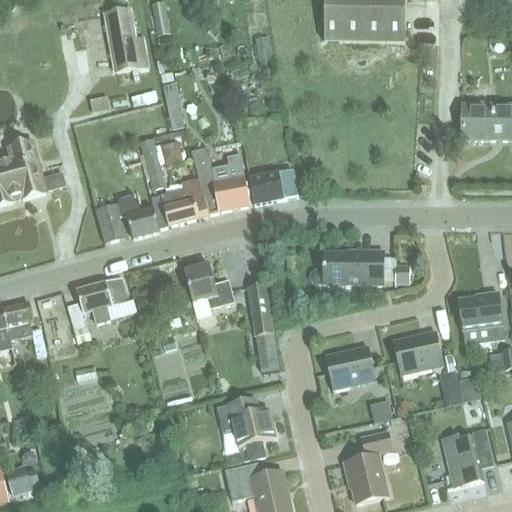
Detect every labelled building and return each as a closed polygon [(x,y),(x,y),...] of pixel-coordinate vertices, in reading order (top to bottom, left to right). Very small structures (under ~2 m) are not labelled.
[(322,0),(322,50),(401,51),(401,0),(322,0)] [(165,5),(151,8),(157,40),(171,37),(165,5)] [(130,11),(103,16),(115,77),(149,70),(144,40),(136,42),(130,11)] [(174,77),(162,79),(163,88),(175,86),(174,77)] [(222,119),(248,112),(241,88),(215,96),(222,119)] [(126,108),(152,104),(150,93),(124,97),(126,108)] [(108,100),(91,103),(93,115),(110,111),(108,100)] [(459,144),(511,144),(511,111),(460,111),(459,144)] [(181,114),(168,116),(172,134),(184,131),(181,114)] [(153,143),(140,146),(153,194),(166,190),(153,143)] [(0,209),(14,206),(14,205),(24,202),(24,203),(47,197),(34,146),(32,146),(32,145),(11,150),(12,151),(10,152),(13,161),(0,164),(0,209)] [(204,154),(188,157),(189,158),(195,182),(200,202),(199,202),(204,218),(216,215),(247,209),(242,181),(241,173),(238,160),(225,162),(226,171),(208,174),(204,155),(204,154)] [(252,207),(296,200),(291,173),(248,181),(252,207)] [(159,198),(150,200),(153,213),(151,213),(156,235),(196,225),(205,223),(204,218),(199,202),(200,202),(195,182),(180,186),(182,192),(159,198)] [(120,209),(97,215),(106,248),(125,243),(119,220),(127,218),(134,243),(157,237),(156,235),(151,213),(140,216),(137,201),(119,205),(120,209)] [(324,273),(316,273),(312,277),(311,281),(312,286),(316,289),(324,289),(384,290),(385,256),(361,256),(361,258),(325,257),(324,273)] [(295,259),(287,259),(288,271),(295,271),(295,259)] [(210,271),(185,278),(192,307),(207,303),(210,314),(234,308),(229,287),(214,291),(210,271)] [(410,293),(410,272),(395,272),(395,292),(410,293)] [(81,307),(69,310),(79,347),(93,343),(89,328),(87,329),(84,319),(94,316),(97,329),(111,325),(137,318),(134,305),(129,306),(122,282),(77,295),(81,307)] [(266,289),(248,292),(256,341),(262,377),(280,374),(266,289)] [(57,296),(35,301),(46,352),(68,347),(57,296)] [(465,349),(505,344),(499,297),(485,299),(485,301),(459,304),(465,349)] [(283,306),(271,308),(272,316),(284,314),(283,306)] [(29,307),(3,313),(10,341),(11,345),(33,340),(38,362),(47,360),(41,333),(32,335),(30,327),(33,327),(29,307)] [(3,313),(0,313),(0,353),(12,351),(11,345),(10,341),(3,313)] [(168,325),(159,327),(161,335),(170,333),(168,325)] [(394,348),(400,378),(444,368),(437,336),(423,340),(423,342),(394,348)] [(326,363),(333,393),(376,383),(369,352),(355,355),(355,357),(326,363)] [(511,354),(503,355),(505,374),(511,373),(511,354)] [(447,361),(450,375),(457,374),(454,359),(447,361)] [(95,369),(76,373),(78,383),(97,379),(95,369)] [(459,392),(444,395),(447,409),(462,405),(459,392)] [(242,407),(218,413),(224,439),(235,436),(239,451),(245,449),(249,464),(265,460),(262,445),(276,442),(269,415),(263,416),(260,403),(242,407)] [(390,406),(371,410),(375,427),(394,423),(390,406)] [(443,444),(454,493),(484,486),(480,469),(493,466),(486,434),(472,437),(473,442),(460,445),(459,440),(443,444)] [(130,436),(121,438),(122,445),(131,443),(130,436)] [(351,483),(357,509),(389,502),(379,458),(393,455),(389,437),(362,443),(367,462),(345,467),(349,484),(351,483)] [(26,464),(39,461),(36,449),(23,451),(26,464)] [(257,511),(291,511),(284,476),(262,481),(259,468),(226,475),(233,506),(255,501),(257,511)] [(9,478),(15,498),(32,493),(26,473),(9,478)]
